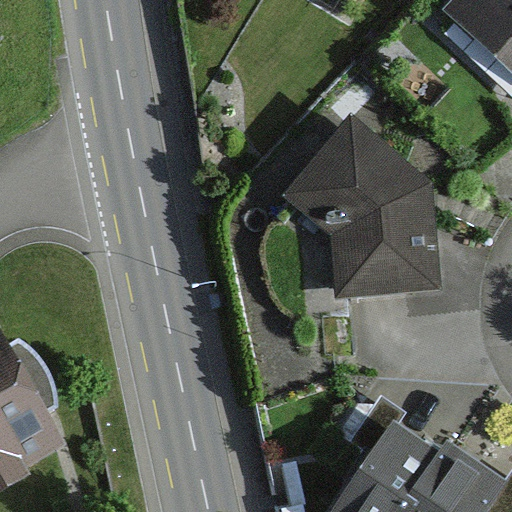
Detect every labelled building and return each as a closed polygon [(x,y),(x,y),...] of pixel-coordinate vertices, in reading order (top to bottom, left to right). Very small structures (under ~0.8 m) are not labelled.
[(511,0),(465,0),(453,13),(511,68),(511,0)] [(293,202),(337,239),(343,298),(432,290),(423,193),(351,132),(293,202)] [(0,482),(55,452),(0,355),(0,482)] [(411,511),(408,510),(438,468),(395,438),(343,511),(411,511)] [(411,511),(484,511),(499,491),(446,455),(438,468),(408,510),(411,511)]
